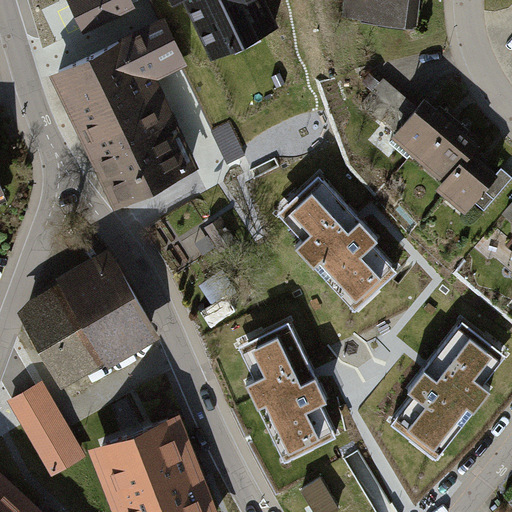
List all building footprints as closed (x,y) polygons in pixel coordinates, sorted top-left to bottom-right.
[(193,90),(150,0),(73,0),(98,51),(59,70),(122,201),(185,171),(183,168),(186,167),(184,162),(192,159),(180,134),(169,139),(155,109),(168,102),(151,67),(165,60),(182,96),(193,90)] [(186,0),(212,53),(235,42),(230,32),(247,24),(252,34),(275,23),(264,0),(186,0)] [(416,28),(420,0),(344,0),(342,17),(416,28)] [(511,176),(511,170),(424,97),(391,136),(447,183),(441,191),(475,220),(511,176)] [(368,287),(392,264),(372,243),(378,237),(323,178),(297,203),(301,207),(287,221),(303,238),(296,244),(346,298),(363,283),(368,287)] [(233,237),(220,218),(186,240),(199,259),(233,237)] [(36,307),(24,319),(58,378),(152,323),(116,259),(36,307)] [(231,288),(222,274),(208,283),(218,297),(231,288)] [(487,347),(458,325),(408,387),(414,392),(396,415),(423,437),(427,432),(445,446),(491,388),(484,382),(498,364),(483,352),(487,347)] [(302,443),(333,428),(320,401),(327,398),(292,326),(259,342),(262,347),(245,356),(255,377),(247,381),(279,448),(300,437),(302,443)] [(86,450),(43,376),(8,395),(51,470),(86,450)] [(203,511),(168,419),(103,444),(110,461),(114,460),(133,511),(203,511)] [(321,475),(301,487),(315,511),(331,511),(340,507),(321,475)] [(27,511),(0,486),(0,511),(27,511)]
